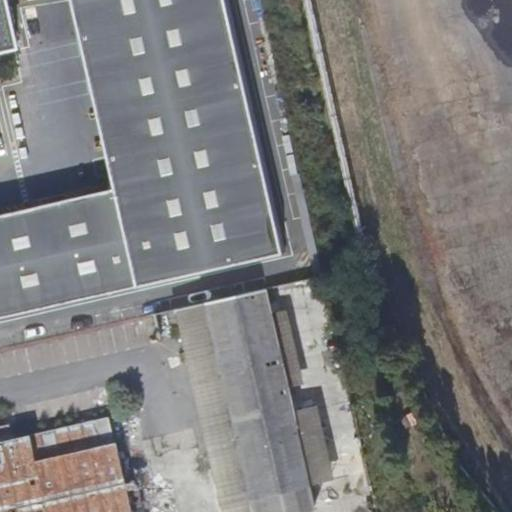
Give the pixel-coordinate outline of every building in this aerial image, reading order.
[(0,0),(0,48),(18,44),(7,0),(0,0)] [(228,0),(76,0),(118,189),(0,216),(0,317),(285,254),(228,0)] [(203,305),(246,498),(249,511),(312,511),(306,485),(262,291),(203,305)] [(307,480),(329,478),(322,404),(300,406),(307,480)] [(128,511),(105,416),(0,442),(0,511),(128,511)]
